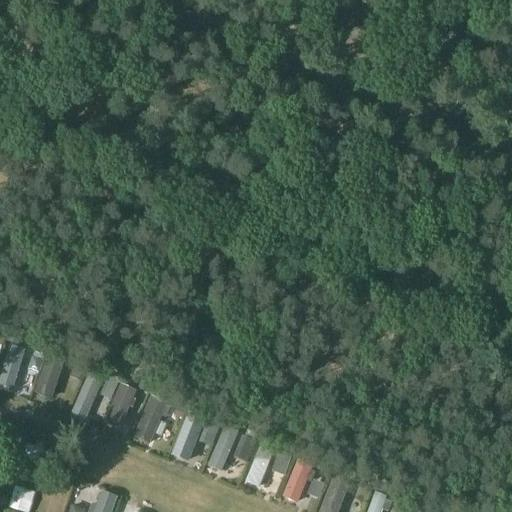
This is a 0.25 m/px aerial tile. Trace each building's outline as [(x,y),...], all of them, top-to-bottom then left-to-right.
[(377,18),(337,23),(340,46),(379,41),(377,18)] [(470,19),(420,21),(421,55),(471,54),(470,19)] [(511,82),(495,82),(494,105),(511,106),(511,82)] [(11,343),(0,377),(0,383),(11,387),(24,347),(11,343)] [(48,354),(35,395),(51,400),(64,359),(48,354)] [(86,382),(73,409),(84,414),(96,387),(86,382)] [(120,386),(104,424),(119,430),(135,393),(120,386)] [(150,398),(133,439),(149,445),(166,405),(150,398)] [(187,422),(174,453),(185,457),(193,439),(197,441),(200,433),(196,431),(198,427),(187,422)] [(224,428),(207,468),(220,474),(238,434),(224,428)] [(151,453),(161,457),(168,438),(158,433),(151,453)] [(259,450),(245,484),(258,489),(272,456),(259,450)] [(297,462),(282,498),(296,504),(311,468),(297,462)] [(335,473),(319,511),(338,511),(351,480),(335,473)] [(374,494),(367,511),(380,511),(386,498),(374,494)] [(103,499),(97,511),(111,511),(115,503),(103,499)] [(21,511),(24,505),(13,501),(9,511),(21,511)]
